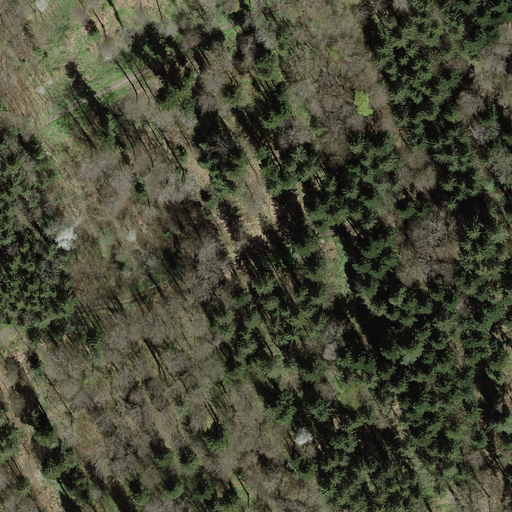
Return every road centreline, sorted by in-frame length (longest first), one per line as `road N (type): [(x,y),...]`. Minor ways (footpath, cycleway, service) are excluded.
road 1 (track): [(0,338),(25,322),(334,232),(511,193)]
road 2 (track): [(301,0),(223,26),(0,155)]
